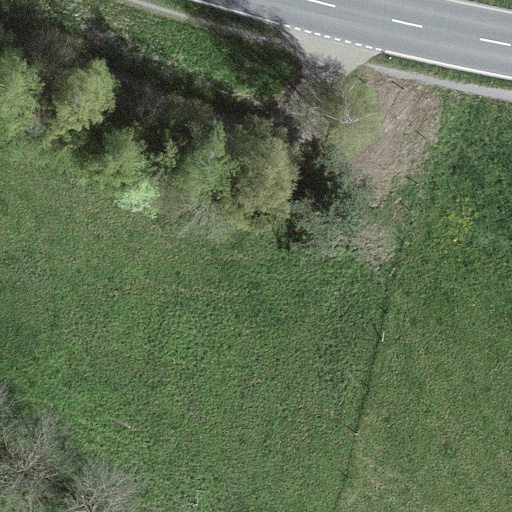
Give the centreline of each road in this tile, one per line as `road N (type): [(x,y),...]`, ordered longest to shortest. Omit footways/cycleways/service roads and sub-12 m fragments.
road 1 (track): [(345,8),(318,101),(286,130),(199,119),(0,40)]
road 2 (secondary): [(312,0),(511,41)]
